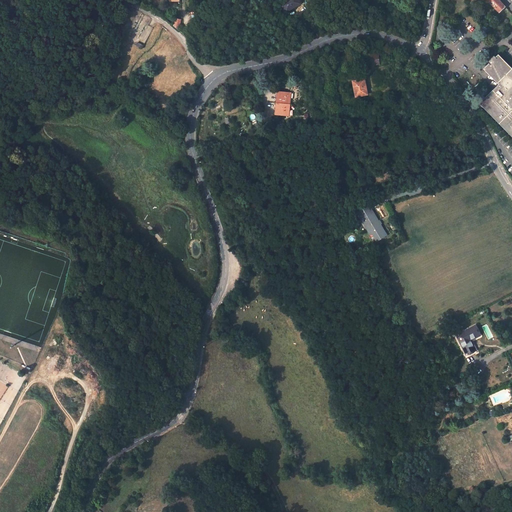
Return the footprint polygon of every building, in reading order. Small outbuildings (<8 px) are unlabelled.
[(301,4),(298,0),(287,0),(282,3),(286,12),(301,4)] [(505,7),(498,0),(487,0),(499,12),(505,7)] [(179,31),(182,20),(175,19),(173,26),(175,27),(176,28),(179,31)] [(367,53),(368,63),(371,62),(371,65),(379,64),(378,50),(374,50),(374,52),(367,53)] [(511,108),(511,106),(511,69),(498,56),(496,58),(494,55),(487,62),(490,64),(485,69),(500,84),(502,86),(496,92),(494,90),(481,103),(511,134),(511,108)] [(352,81),(355,96),(367,94),(364,78),(352,81)] [(500,84),(494,90),(496,92),(502,86),(500,84)] [(288,115),(290,93),(278,92),(276,114),(288,115)] [(369,205),(357,212),(360,216),(371,210),(369,205)] [(386,235),(371,210),(360,216),(370,234),(372,233),(377,241),(386,235)] [(476,349),(471,340),(480,335),(475,326),(456,335),(461,345),(466,354),(475,349),(476,349)] [(475,349),(466,354),(464,355),(466,358),(476,353),(475,349)]
